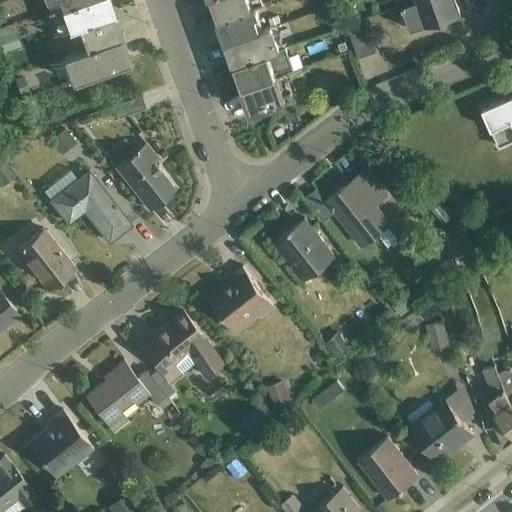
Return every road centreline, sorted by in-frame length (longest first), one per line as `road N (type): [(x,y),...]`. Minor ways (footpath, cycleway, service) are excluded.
road 1 (residential): [(236,207),(350,121),(508,44)]
road 2 (residential): [(0,394),(236,207)]
road 3 (residential): [(162,0),(236,207)]
